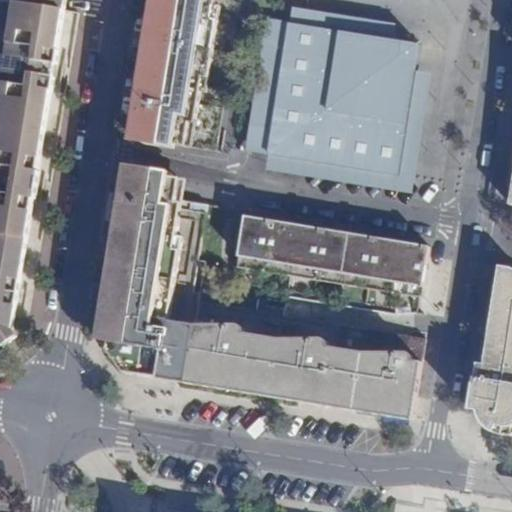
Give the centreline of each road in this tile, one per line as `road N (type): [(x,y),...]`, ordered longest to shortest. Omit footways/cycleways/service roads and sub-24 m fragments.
road 1 (residential): [(430,469),(503,0)]
road 2 (residential): [(121,0),(52,419)]
road 3 (residential): [(52,419),(373,471),(430,469)]
